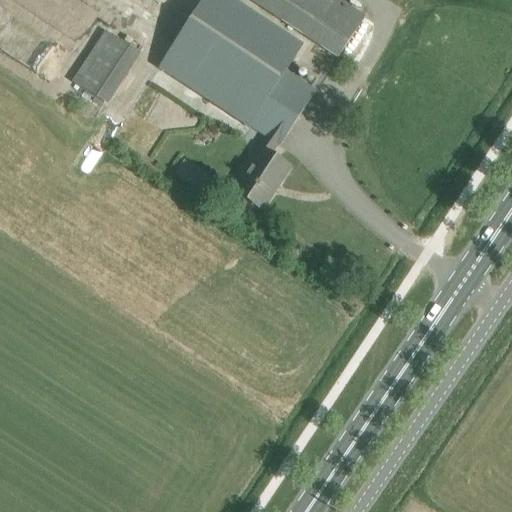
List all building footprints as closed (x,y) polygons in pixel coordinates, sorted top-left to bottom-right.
[(232,0),(205,0),(161,68),(267,138),(250,164),(251,165),(233,192),(245,200),(262,211),(290,168),(270,155),(277,145),(280,147),(316,92),(285,71),(302,45),(232,0)] [(249,0),(258,6),(338,58),(365,18),(337,0),(249,0)] [(108,29),(74,83),(113,107),(146,53),(108,29)] [(106,141),(135,99),(125,92),(96,135),(106,141)] [(185,160),(176,177),(202,191),(211,175),(185,160)]
